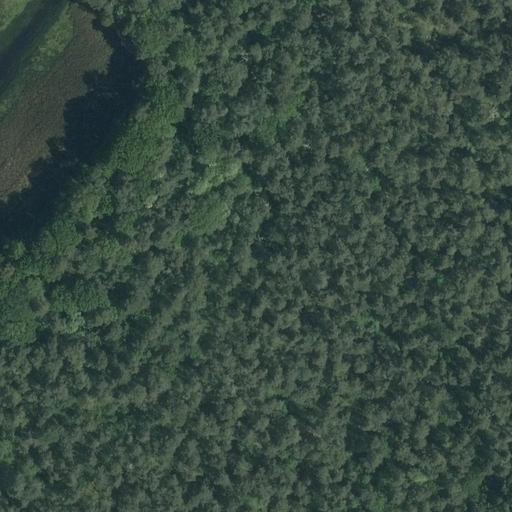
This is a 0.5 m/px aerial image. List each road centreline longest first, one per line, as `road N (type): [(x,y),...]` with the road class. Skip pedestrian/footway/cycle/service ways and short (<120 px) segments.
road 1 (track): [(38,511),(198,340),(252,185),(253,113),(317,14)]
road 2 (track): [(317,14),(422,316),(496,471)]
